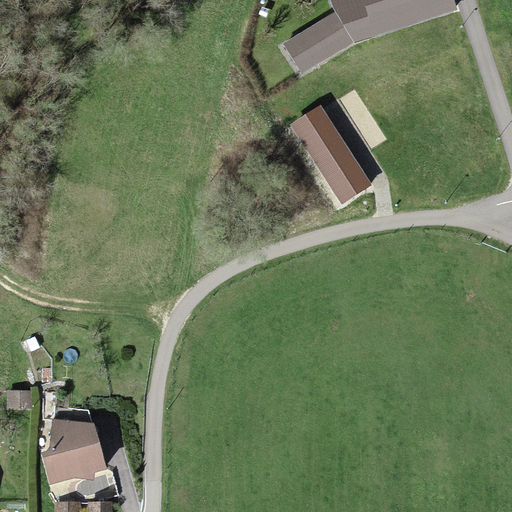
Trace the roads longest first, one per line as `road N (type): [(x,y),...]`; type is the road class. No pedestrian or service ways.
road 1 (residential): [(511,237),(434,218),(388,223),(261,255),(198,286),(165,347),(147,511)]
road 2 (track): [(176,318),(133,303),(61,304),(0,278)]
